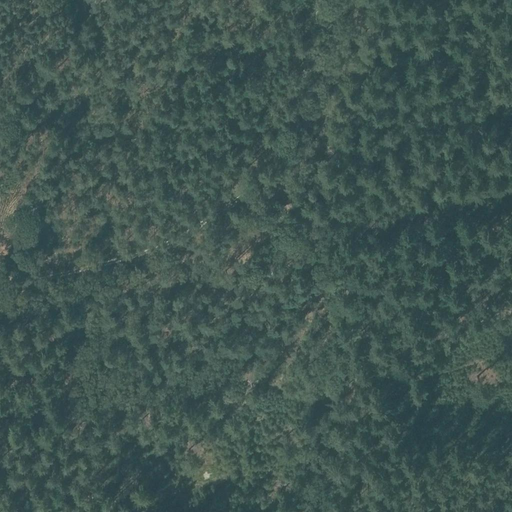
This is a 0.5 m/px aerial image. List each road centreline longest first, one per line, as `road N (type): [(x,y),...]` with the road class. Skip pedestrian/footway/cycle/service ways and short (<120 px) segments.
road 1 (track): [(0,283),(148,248),(289,162),(325,0)]
road 2 (track): [(66,0),(107,258)]
